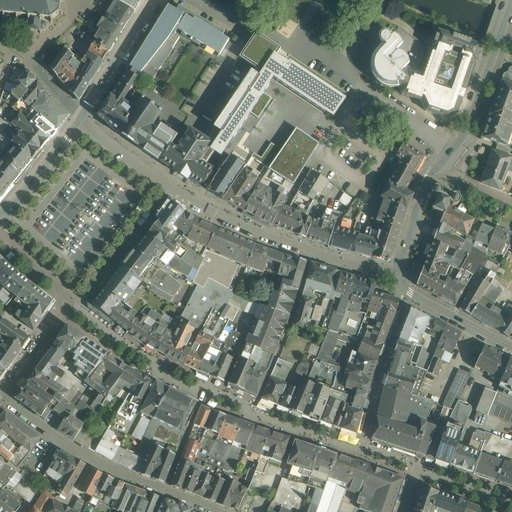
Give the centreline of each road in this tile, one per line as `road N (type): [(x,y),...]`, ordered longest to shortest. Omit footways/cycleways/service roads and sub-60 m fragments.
road 1 (residential): [(81,121),(163,182),(244,227),(399,273)]
road 2 (residential): [(214,511),(128,477),(0,401)]
road 3 (residential): [(441,160),(467,134),(511,8)]
road 4 (residential): [(81,121),(31,60),(93,0)]
road 5 (residential): [(155,0),(81,121)]
road 6 (residential): [(511,350),(420,307),(399,273)]
road 7 (residential): [(81,121),(0,219)]
road 8 (residential): [(399,273),(441,160)]
